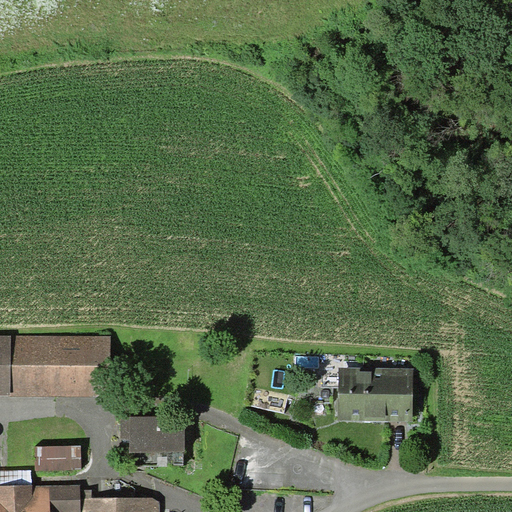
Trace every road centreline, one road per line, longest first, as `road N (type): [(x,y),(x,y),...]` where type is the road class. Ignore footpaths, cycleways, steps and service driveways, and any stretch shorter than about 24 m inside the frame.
road 1 (trunk): [(260,0),(285,511)]
road 2 (track): [(339,0),(282,22),(0,45)]
road 3 (residential): [(342,511),(399,488),(511,484)]
